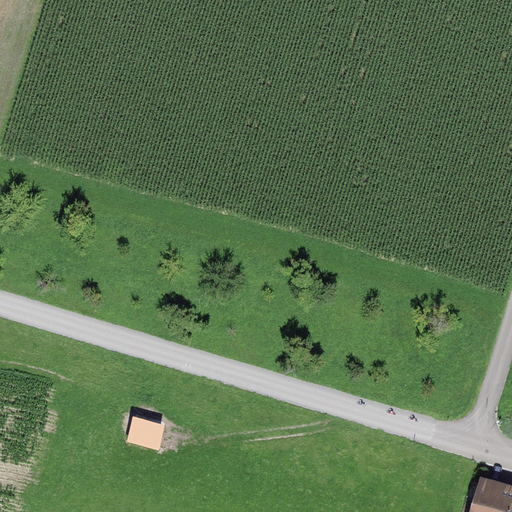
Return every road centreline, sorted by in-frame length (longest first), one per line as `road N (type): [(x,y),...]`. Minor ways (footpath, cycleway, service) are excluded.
road 1 (unclassified): [(476,444),(0,301)]
road 2 (track): [(476,444),(511,328)]
